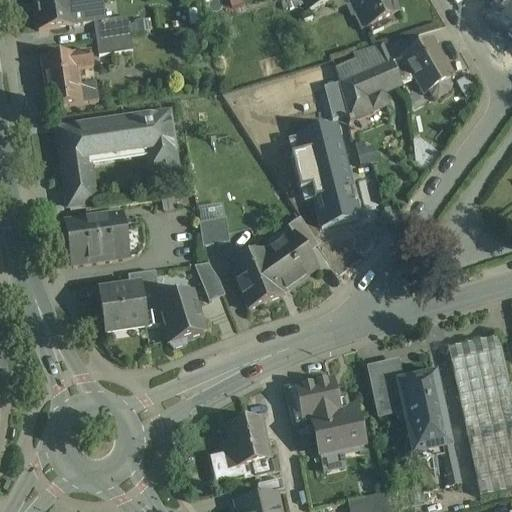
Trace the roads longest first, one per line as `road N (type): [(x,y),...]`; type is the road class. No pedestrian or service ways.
road 1 (secondary): [(0,125),(30,269),(77,402)]
road 2 (residential): [(130,419),(265,358),(395,315)]
road 3 (residential): [(395,315),(388,280),(395,251),(505,96)]
road 4 (residential): [(395,315),(511,281)]
